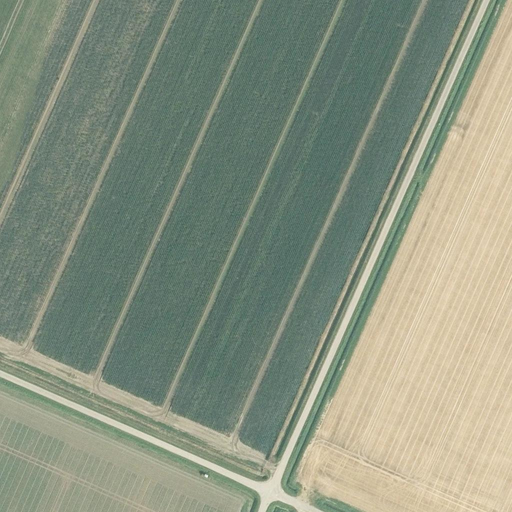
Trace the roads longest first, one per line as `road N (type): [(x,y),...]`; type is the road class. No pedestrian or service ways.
road 1 (unclassified): [(269,489),(484,0)]
road 2 (unclassified): [(269,489),(0,372)]
